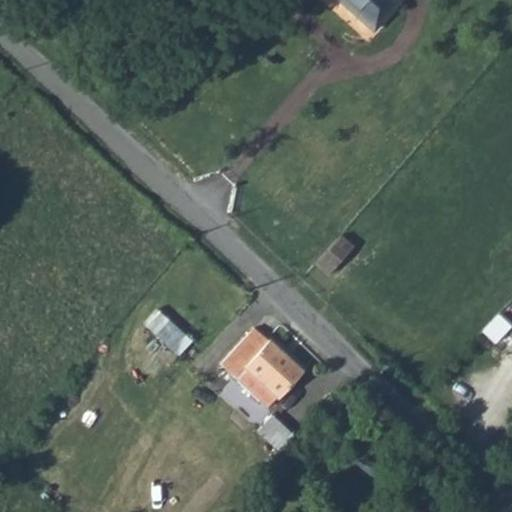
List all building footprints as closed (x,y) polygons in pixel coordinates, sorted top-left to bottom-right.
[(348,0),(386,31),(410,2),(407,0),(348,0)] [(350,232),(325,263),(335,272),(362,242),(350,232)] [(179,352),(193,336),(158,305),(144,321),(179,352)] [(260,332),(226,368),(270,409),(279,401),(281,403),(307,376),(260,332)] [(277,419),(262,435),(274,445),(289,429),(277,419)]
